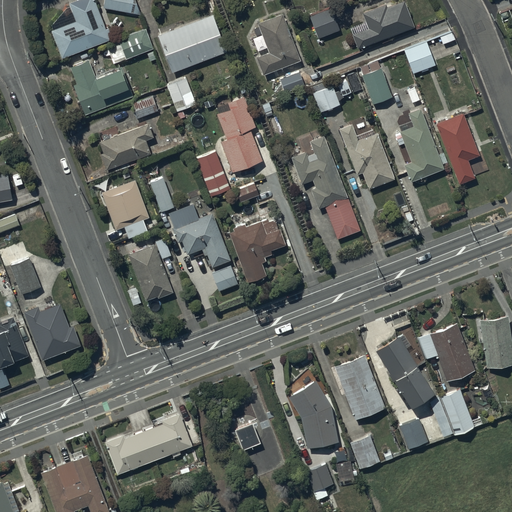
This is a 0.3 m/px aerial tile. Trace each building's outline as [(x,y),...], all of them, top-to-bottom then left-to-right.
[(93,0),(67,0),(69,6),(65,8),(51,25),(52,30),(51,30),(61,59),(114,39),(110,28),(104,31),(93,0)] [(134,0),(104,0),(103,9),(140,15),(134,0)] [(349,28),(351,34),(357,49),(414,27),(403,1),(386,7),(386,5),(361,13),(365,22),(349,28)] [(330,8),(308,16),(318,39),(339,30),(330,8)] [(213,15),(157,36),(171,75),(228,54),(213,15)] [(267,53),(255,58),(262,76),(300,61),(282,16),(257,24),(267,53)] [(118,42),(107,47),(114,65),(153,51),(145,29),(117,39),(118,42)] [(425,42),(404,50),(413,74),(435,65),(425,42)] [(88,60),(69,67),(76,85),(73,86),(84,115),(133,97),(124,72),(121,73),(119,69),(117,70),(117,68),(94,77),(88,60)] [(380,68),(361,75),(372,104),(391,97),(380,68)] [(461,71),(448,76),(453,91),(467,86),(461,71)] [(298,72),(279,79),(283,91),(303,84),(298,72)] [(185,78),(165,86),(175,112),(195,104),(185,78)] [(331,86),(312,93),(320,113),(340,104),(338,101),(342,97),(351,94),(346,80),(336,84),(339,91),(334,93),(331,86)] [(415,88),(406,91),(411,103),(420,100),(415,88)] [(152,96),(130,104),(136,119),(158,111),(152,96)] [(243,96),(213,107),(225,139),(220,141),(231,171),(262,160),(250,128),(253,127),(243,96)] [(410,162),(403,165),(410,183),(443,169),(419,109),(408,114),(411,122),(398,127),(400,132),(398,133),(410,162)] [(462,114),(435,125),(458,185),(475,179),(467,160),(479,156),(462,114)] [(101,141),(98,142),(103,152),(98,154),(105,171),(150,154),(144,141),(152,138),(147,124),(117,135),(115,128),(98,134),(101,141)] [(350,124),(337,129),(356,176),(361,174),(367,190),(395,180),(376,133),(370,136),(368,130),(355,136),(350,124)] [(306,151),(289,157),(300,185),(311,181),(314,188),(310,190),(317,209),(323,207),(336,239),(359,230),(323,136),(309,141),(314,153),(308,156),(306,151)] [(215,152),(196,158),(210,196),(228,189),(215,152)] [(0,202),(13,200),(8,173),(0,174),(0,202)] [(162,178),(149,183),(160,212),(173,207),(162,178)] [(134,179),(99,192),(113,231),(123,227),(127,238),(147,230),(143,220),(149,218),(134,179)] [(258,195),(253,182),(233,190),(238,203),(258,195)] [(429,201),(422,204),(429,222),(436,219),(429,201)] [(192,204),(168,213),(173,228),(171,228),(177,243),(181,242),(186,255),(201,250),(204,256),(206,255),(211,268),(230,261),(212,213),(198,218),(192,204)] [(0,232),(19,225),(14,214),(0,219),(0,232)] [(268,219),(261,221),(246,227),(244,224),(232,229),(233,231),(228,233),(247,283),(265,276),(261,263),(266,261),(265,258),(271,255),(270,252),(285,246),(279,229),(278,229),(274,220),(269,222),(268,219)] [(164,238),(155,242),(162,259),(171,255),(164,238)] [(154,244),(127,255),(144,301),(156,297),(157,299),(173,293),(154,244)] [(29,258),(9,265),(20,294),(40,287),(29,258)] [(240,282),(233,264),(211,273),(218,291),(240,282)] [(6,278),(0,280),(0,298),(1,301),(13,296),(6,278)] [(38,306),(23,312),(41,361),(81,346),(73,326),(68,327),(59,304),(39,311),(38,306)] [(12,317),(0,321),(0,367),(27,357),(12,317)] [(511,353),(507,317),(479,321),(485,369),(511,364),(511,353)] [(456,323),(429,334),(417,339),(426,360),(436,356),(446,382),(475,370),(456,323)] [(398,337),(375,352),(389,374),(388,375),(410,409),(433,394),(416,367),(417,366),(398,337)] [(364,355),(333,367),(353,420),(384,408),(364,355)] [(315,381),(288,398),(301,418),(306,448),(337,442),(331,406),(315,381)] [(459,389),(440,397),(454,434),(474,427),(459,389)] [(122,436),(105,442),(117,475),(171,455),(173,458),(181,455),(179,451),(191,447),(179,415),(162,422),(163,424),(124,439),(122,436)] [(419,420),(398,428),(407,450),(427,442),(419,420)] [(430,421),(424,423),(429,442),(436,440),(430,421)] [(252,423),(233,430),(241,451),(260,443),(252,423)] [(379,461),(369,435),(349,443),(359,469),(379,461)] [(107,511),(86,456),(40,473),(54,511),(73,511),(74,511),(87,506),(89,511),(107,511)] [(325,464),(304,472),(315,500),(328,495),(324,487),(332,484),(325,464)] [(12,511),(1,482),(0,482),(0,511),(12,511)]
